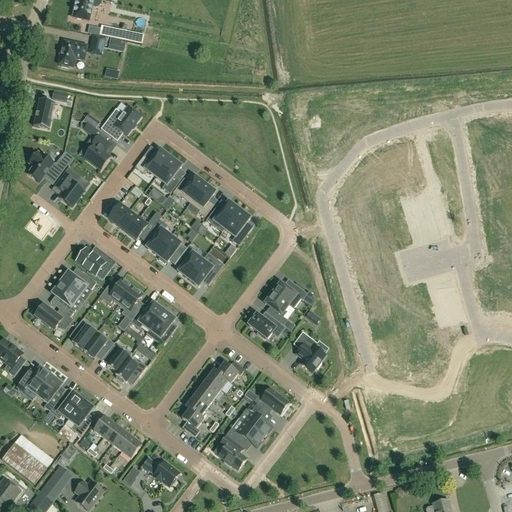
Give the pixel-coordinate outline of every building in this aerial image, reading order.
[(101,0),(77,0),(72,22),(88,25),(92,8),(96,9),(100,7),(101,0)] [(103,21),(100,31),(127,39),(129,29),(103,21)] [(105,36),(104,46),(125,48),(126,38),(105,36)] [(104,39),(93,37),(89,52),(100,54),(104,39)] [(86,47),(63,41),(58,65),(60,65),(60,67),(67,69),(67,67),(72,68),(74,59),(83,61),(86,47)] [(52,100),(67,103),(68,96),(54,93),(52,100)] [(39,101),(33,128),(49,131),(55,104),(39,101)] [(116,111),(101,131),(113,140),(119,132),(126,137),(141,118),(128,109),(123,116),(116,111)] [(503,118),(490,120),(494,143),(511,140),(511,125),(504,127),(503,118)] [(480,122),(466,124),(470,148),(484,146),(485,157),(496,155),(491,129),(481,131),(480,122)] [(84,131),(94,139),(99,133),(88,125),(84,131)] [(93,148),(84,160),(100,172),(110,159),(104,155),(111,146),(99,137),(92,147),(93,148)] [(404,148),(401,149),(407,172),(408,173),(417,171),(418,175),(427,173),(422,154),(416,155),(413,146),(412,146),(412,145),(404,147),(404,148)] [(391,161),(384,163),(389,180),(397,178),(396,176),(407,172),(401,149),(398,150),(397,149),(390,151),(390,152),(388,153),(391,161)] [(156,179),(171,160),(160,151),(151,163),(144,157),(135,169),(143,175),(146,171),(156,179)] [(60,177),(68,166),(61,160),(57,166),(43,155),(43,156),(39,153),(30,164),(34,167),(29,175),(40,183),(46,176),(49,179),(54,172),(60,177)] [(376,158),(364,161),(368,176),(367,177),(369,185),(376,183),(380,198),(391,195),(384,170),(380,171),(376,158)] [(486,168),(478,170),(481,184),(504,180),(502,167),(505,166),(504,158),(485,161),(486,168)] [(174,177),(181,168),(171,160),(156,179),(165,186),(162,190),(170,196),(174,191),(180,182),(174,177)] [(59,199),(72,209),(84,193),(75,186),(79,180),(67,171),(55,187),(63,194),(59,199)] [(190,205),(205,186),(203,184),(205,183),(198,178),(196,179),(194,178),(188,186),(182,182),(173,195),(179,199),(180,198),(190,205)] [(504,180),(481,184),(483,197),(491,196),(492,205),(495,204),(508,202),(504,180)] [(209,202),(215,194),(213,192),(215,190),(208,185),(206,187),(205,186),(190,205),(200,212),(199,214),(205,219),(214,206),(209,202)] [(350,191),(336,195),(341,215),(345,214),(347,221),(370,214),(367,203),(355,206),(350,191)] [(431,204),(428,193),(408,198),(411,210),(431,204)] [(497,213),(486,215),(488,228),(511,224),(510,212),(511,211),(511,201),(508,202),(495,204),(497,213)] [(118,228),(130,212),(121,204),(109,221),(118,228)] [(222,234),(239,212),(228,204),(222,212),(217,208),(206,222),(222,234)] [(434,215),(431,204),(411,210),(414,221),(434,215)] [(44,238),(56,223),(41,212),(30,228),(44,238)] [(127,235),(139,219),(130,212),(118,228),(127,235)] [(241,231),(250,220),(239,212),(222,234),(225,231),(235,238),(232,242),(238,248),(248,236),(241,231)] [(102,226),(108,218),(104,215),(98,223),(102,226)] [(437,226),(434,215),(414,221),(417,232),(437,226)] [(358,227),(345,230),(349,243),(366,238),(367,238),(364,225),(366,224),(365,218),(356,220),(358,227)] [(137,242),(149,226),(139,219),(127,235),(137,242)] [(511,225),(511,224),(488,228),(490,241),(501,239),(502,248),(511,246),(511,225)] [(157,257),(171,238),(156,226),(150,234),(149,236),(153,240),(146,249),(157,257)] [(440,238),(437,226),(417,232),(421,243),(440,238)] [(187,250),(171,238),(157,257),(159,259),(158,261),(165,266),(166,264),(167,265),(174,255),(180,259),(187,250)] [(349,243),(347,243),(351,256),(364,252),(365,259),(366,259),(374,257),(372,250),(370,251),(366,238),(349,243)] [(187,250),(180,259),(185,264),(180,271),(178,273),(188,281),(203,262),(196,257),(199,254),(189,247),(187,250)] [(114,263),(102,253),(98,258),(94,255),(93,256),(86,251),(77,262),(96,277),(104,266),(109,270),(114,263)] [(511,253),(492,256),(495,269),(511,266),(511,253)] [(368,266),(355,269),(358,282),(381,275),(376,256),(374,257),(366,259),(368,266)] [(224,267),(218,262),(213,269),(203,262),(188,281),(199,289),(203,284),(209,275),(214,280),(224,267)] [(64,277),(59,283),(79,299),(87,289),(91,292),(97,285),(84,276),(80,282),(68,274),(65,278),(64,277)] [(381,275),(358,282),(362,294),(375,291),(377,297),(391,293),(388,286),(385,287),(381,275)] [(451,276),(432,282),(435,293),(454,288),(451,276)] [(118,307),(132,289),(129,286),(129,283),(125,280),(122,281),(113,293),(107,288),(100,299),(110,306),(112,303),(118,307)] [(79,299),(59,283),(54,290),(55,291),(52,295),(63,304),(58,310),(59,311),(70,319),(76,312),(72,309),(79,299)] [(292,293),(280,284),(272,294),(294,310),(301,300),(303,302),(307,296),(296,287),(292,293)] [(454,288),(435,293),(438,304),(458,299),(454,288)] [(135,291),(132,289),(118,307),(124,312),(122,315),(131,323),(139,313),(134,308),(143,297),(142,296),(142,293),(138,290),(135,291)] [(95,306),(102,294),(95,290),(88,303),(95,306)] [(293,311),(294,310),(272,294),(264,305),(276,314),(272,319),(283,328),(288,322),(283,319),(286,315),(285,313),(290,308),(293,311)] [(375,309),(367,311),(368,314),(367,314),(370,322),(371,325),(393,318),(390,306),(395,305),(392,296),(379,300),(381,307),(375,308),(375,309)] [(458,299),(438,304),(441,315),(461,310),(458,299)] [(147,336),(164,313),(153,305),(145,316),(140,312),(139,313),(131,323),(131,324),(140,331),(143,327),(149,332),(146,336),(147,336)] [(70,319),(59,311),(56,316),(43,307),(42,309),(40,308),(35,314),(37,316),(35,318),(54,332),(60,324),(64,327),(70,319)] [(461,310),(441,315),(444,327),(464,321),(461,310)] [(166,332),(175,321),(171,318),(172,316),(165,311),(164,313),(147,336),(162,348),(172,336),(166,332)] [(255,317),(253,316),(248,323),(249,324),(248,326),(258,334),(256,335),(265,342),(266,340),(267,341),(272,335),(278,339),(285,329),(273,320),(269,325),(256,315),(255,317)] [(393,318),(371,325),(373,329),(372,330),(374,337),(383,335),(385,344),(399,340),(393,318)] [(98,333),(82,321),(75,331),(81,335),(74,345),(84,352),(98,333)] [(114,345),(98,333),(84,352),(94,360),(101,351),(107,355),(108,353),(114,345)] [(429,334),(397,343),(400,355),(408,353),(414,354),(411,368),(427,371),(432,351),(426,349),(429,334)] [(317,345),(309,339),(296,356),(304,361),(300,366),(312,375),(316,370),(317,371),(322,365),(320,364),(325,357),(315,349),(317,345)] [(0,359),(12,369),(8,374),(14,379),(22,369),(16,364),(22,356),(3,342),(0,345),(0,344),(0,359)] [(158,355),(163,350),(157,344),(152,350),(158,355)] [(106,367),(117,375),(131,356),(117,345),(109,354),(114,357),(106,367)] [(123,385),(124,383),(126,384),(133,374),(139,379),(147,368),(140,364),(140,365),(131,358),(132,356),(131,356),(117,375),(116,377),(117,378),(116,379),(123,385)] [(240,377),(244,371),(240,368),(233,363),(229,368),(229,369),(228,368),(224,365),(221,368),(217,374),(228,382),(227,383),(231,385),(238,376),(240,377)] [(27,390),(37,397),(52,376),(46,371),(45,373),(40,369),(32,380),(27,376),(18,388),(24,394),(27,390)] [(228,382),(217,374),(214,372),(207,381),(221,391),(227,383),(228,382)] [(58,382),(59,381),(52,376),(37,397),(47,405),(44,409),(50,413),(58,402),(59,401),(53,397),(62,386),(58,382)] [(214,401),(221,391),(207,381),(200,390),(214,401)] [(207,410),(214,401),(200,390),(193,399),(207,410)] [(264,398),(260,395),(253,404),(263,411),(267,406),(280,416),(289,405),(270,391),(264,398)] [(62,416),(68,421),(83,402),(80,399),(80,397),(76,394),(74,395),(73,394),(63,406),(58,402),(50,413),(49,413),(59,421),(62,416)] [(200,418),(207,410),(193,399),(186,408),(189,411),(189,410),(200,419),(200,418)] [(89,404),(87,405),(83,402),(68,421),(75,426),(71,430),(81,438),(89,427),(84,422),(93,410),(92,409),(93,407),(89,404)] [(266,424),(271,418),(263,411),(253,404),(248,411),(252,414),(244,424),(263,438),(267,434),(268,435),(273,429),(266,424)] [(197,430),(204,421),(200,418),(200,419),(189,410),(189,411),(182,420),(189,425),(185,431),(195,439),(200,433),(197,430)] [(103,440),(114,426),(105,418),(94,433),(103,440)] [(260,443),(263,438),(244,424),(237,434),(232,431),(226,438),(238,447),(244,440),(257,450),(261,444),(260,443)] [(112,447),(123,432),(114,426),(103,440),(112,447)] [(121,454),(132,439),(123,432),(112,447),(121,454)] [(2,462),(34,486),(52,462),(20,438),(2,462)] [(240,456),(244,451),(238,447),(226,438),(220,446),(225,450),(219,457),(225,462),(224,464),(230,469),(231,467),(238,472),(246,461),(240,456)] [(142,447),(132,439),(121,454),(131,461),(142,447)] [(158,457),(164,450),(159,446),(153,454),(158,457)] [(179,475),(172,469),(165,463),(165,464),(164,464),(160,469),(155,465),(156,465),(149,459),(141,470),(148,475),(150,472),(155,476),(153,478),(160,484),(161,483),(169,489),(170,487),(172,488),(177,481),(176,480),(179,475)] [(53,504),(73,478),(60,468),(40,494),(53,504)] [(134,477),(130,474),(123,483),(131,488),(136,481),(132,479),(134,477)] [(4,479),(0,484),(0,511),(5,511),(21,493),(4,479)] [(83,483),(79,488),(75,494),(80,497),(76,503),(87,511),(89,511),(103,494),(90,484),(88,487),(83,483)] [(31,511),(46,511),(53,504),(40,494),(28,510),(31,511)] [(450,511),(448,501),(433,505),(433,508),(428,509),(426,511),(450,511)] [(345,511),(352,508),(348,503),(342,507),(345,511)]
